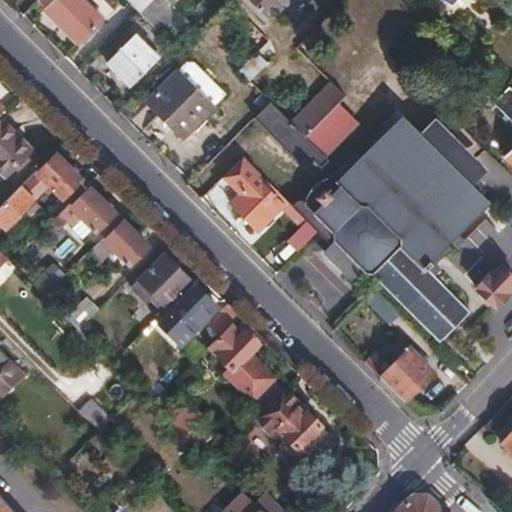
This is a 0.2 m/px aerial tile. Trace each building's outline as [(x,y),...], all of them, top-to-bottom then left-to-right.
[(35,0),(35,1),(44,9),(52,0),(35,0)] [(52,0),(44,9),(77,42),(100,20),(83,2),(84,0),(52,0)] [(124,0),(137,14),(139,12),(150,0),(124,0)] [(169,5),(164,0),(150,0),(139,12),(159,31),(170,20),(189,40),(197,32),(169,5)] [(246,0),(265,19),(283,0),(246,0)] [(301,0),(289,0),(272,23),(292,38),(314,9),(301,0)] [(131,36),(105,62),(127,84),(154,57),(131,36)] [(253,53),(237,70),(249,81),(265,63),(253,53)] [(184,64),(175,73),(211,108),(220,99),(219,92),(191,64),(184,64)] [(175,73),(147,102),(181,137),(211,108),(175,73)] [(287,121),(303,136),(343,95),(328,80),(287,121)] [(511,90),(506,85),(490,102),(511,124),(511,144),(502,155),(511,165),(511,90)] [(242,107),(251,117),(267,101),(257,91),(242,107)] [(251,117),(250,118),(294,161),(297,162),(299,162),(302,159),(308,164),(311,161),(319,169),(327,161),(323,157),(354,125),(337,108),(306,139),(303,136),(287,121),(267,101),(251,117)] [(3,116),(0,119),(0,161),(10,171),(33,148),(32,146),(3,116)] [(294,209),(316,232),(329,244),(320,253),(330,264),(349,283),(360,273),(371,273),(439,342),(467,313),(433,278),(440,270),(434,265),(444,255),(439,249),(485,203),(467,185),(476,174),(465,164),(468,160),(441,134),(438,137),(428,128),(417,137),(400,121),(350,171),(340,164),(330,176),(322,179),(315,184),(310,188),(306,195),(303,204),(300,203),(294,209)] [(40,170),(36,167),(21,183),(34,197),(51,181),(63,194),(82,175),(59,151),(40,170)] [(240,157),(221,176),(238,193),(228,204),(256,232),(281,206),(254,178),(257,174),(240,157)] [(21,183),(0,204),(0,217),(7,225),(34,197),(21,183)] [(72,201),(54,219),(61,226),(69,219),(72,223),(83,212),(97,227),(115,209),(92,186),(75,203),(72,201)] [(105,234),(91,249),(101,259),(115,244),(117,246),(130,260),(148,242),(126,219),(109,237),(105,234)] [(296,252),(315,231),(303,220),(284,241),(296,252)] [(165,251),(133,283),(148,298),(156,290),(167,300),(191,276),(165,251)] [(487,272),(473,288),(494,308),(508,294),(506,292),(511,285),(511,278),(498,265),(489,274),(487,272)] [(0,267),(0,283),(8,276),(0,267)] [(197,285),(173,309),(193,329),(217,304),(197,285)] [(372,288),(361,299),(370,308),(382,297),(372,288)] [(87,296),(68,316),(78,326),(97,306),(87,296)] [(240,312),(229,302),(212,320),(222,331),(232,321),(240,312)] [(232,321),(222,331),(210,343),(232,366),(227,371),(253,399),(255,397),(264,405),(283,386),(284,385),(251,351),(259,343),(244,327),(241,330),(232,321)] [(190,334),(177,346),(189,358),(202,345),(190,334)] [(0,349),(0,397),(2,400),(26,375),(0,349)] [(408,350),(381,377),(404,399),(431,372),(408,350)] [(95,358),(78,375),(95,393),(113,376),(95,358)] [(283,386),(264,405),(255,414),(272,432),(279,426),(290,437),(284,443),(307,467),(310,467),(335,442),(321,428),(324,425),(308,410),(306,413),(298,406),(301,403),(283,386)] [(162,393),(154,401),(160,408),(168,399),(162,393)] [(92,400),(81,410),(101,430),(112,420),(92,400)] [(193,403),(175,422),(199,446),(210,435),(200,424),(207,417),(193,403)] [(217,428),(207,417),(200,424),(210,435),(217,428)] [(504,444),(501,447),(511,457),(511,434),(509,433),(503,440),(504,444)] [(266,492),(255,503),(264,511),(285,511),(286,511),(266,492)] [(264,511),(255,503),(246,494),(227,511),(264,511)] [(412,498),(398,511),(444,511),(430,498),(412,498)] [(0,511),(8,511),(0,503),(0,511)]
